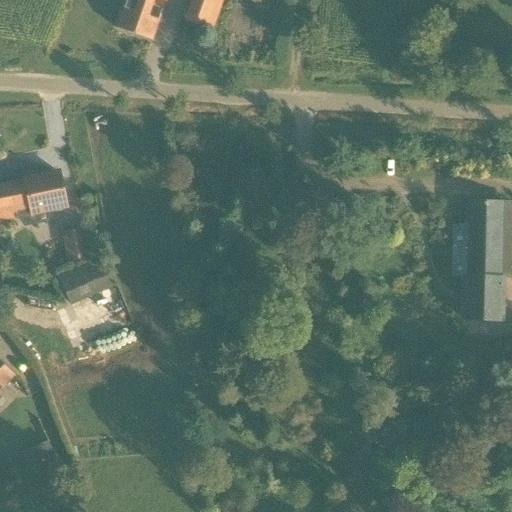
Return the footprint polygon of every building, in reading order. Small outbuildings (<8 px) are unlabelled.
[(126,0),(117,29),(152,41),(165,0),(126,0)] [(193,0),(185,22),(211,31),(222,0),(193,0)] [(0,185),(0,219),(66,206),(59,173),(0,185)] [(501,275),(502,200),(468,198),(467,274),(501,275)] [(95,235),(84,237),(82,228),(63,232),(69,264),(99,258),(95,235)] [(64,279),(76,305),(120,284),(108,258),(64,279)] [(501,275),(467,274),(465,274),(465,317),(500,318),(501,276),(501,275)] [(0,390),(14,376),(0,363),(0,390)] [(52,440),(24,453),(33,470),(60,456),(52,440)]
